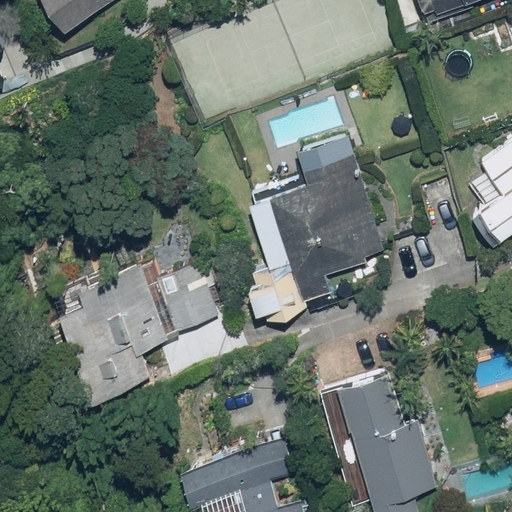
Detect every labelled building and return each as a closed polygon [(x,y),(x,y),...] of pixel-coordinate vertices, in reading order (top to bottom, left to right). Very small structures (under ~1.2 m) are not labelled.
[(105,0),(49,0),(66,26),(105,0)] [(428,0),(434,10),(454,0),(428,0)] [(265,304),(268,314),(307,302),(305,296),(336,286),(330,269),(370,256),(368,250),(388,244),(351,126),(299,142),(311,177),(253,195),(273,260),(253,266),(257,278),(251,280),(259,306),(265,304)] [(511,137),(483,156),(489,165),(472,176),(506,229),(511,224),(511,137)] [(199,231),(83,275),(89,288),(60,299),(72,329),(83,325),(105,383),(152,365),(143,343),(183,328),(181,323),(227,306),(199,231)] [(397,365),(329,380),(357,502),(375,498),(377,511),(423,511),(418,488),(439,483),(423,411),(408,414),(397,365)] [(304,511),(299,491),(275,498),(268,474),(291,467),(281,430),(181,459),(193,499),(242,485),(249,510),(241,511),(304,511)] [(511,461),(467,473),(473,500),(511,490),(511,461)]
